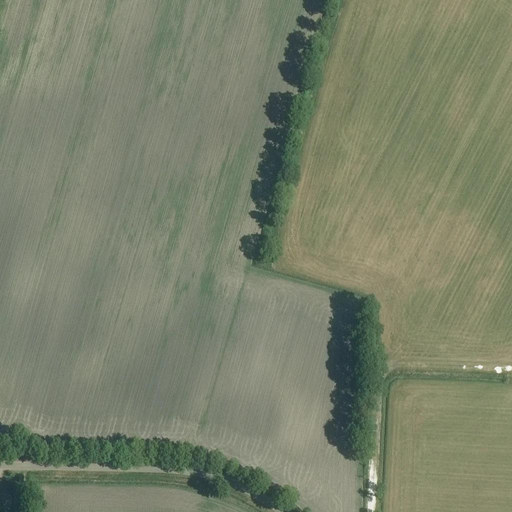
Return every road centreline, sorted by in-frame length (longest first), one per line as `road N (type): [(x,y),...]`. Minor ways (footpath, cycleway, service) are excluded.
road 1 (unclassified): [(282,511),(226,480),(184,470),(0,465)]
road 2 (track): [(511,369),(392,367),(376,385),(369,511)]
